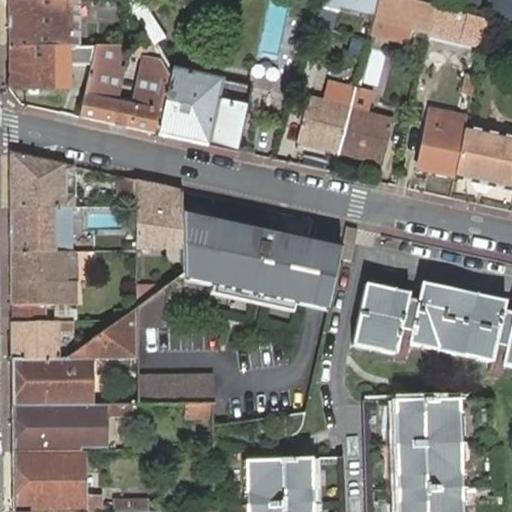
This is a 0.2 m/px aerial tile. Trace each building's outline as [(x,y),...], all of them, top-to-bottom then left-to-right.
[(77,0),(7,0),(8,50),(66,49),(73,49),(78,49),(77,0)] [(159,29),(141,0),(121,0),(144,36),(159,29)] [(341,3),(331,0),(327,0),(324,11),(337,14),(341,3)] [(331,0),(341,3),(376,11),(378,0),(331,0)] [(489,22),(503,25),(511,3),(511,1),(507,0),(490,0),(482,20),(489,22)] [(483,49),(489,22),(482,20),(437,9),(431,36),(483,49)] [(157,136),(170,78),(154,51),(145,60),(128,56),(128,48),(93,49),(89,69),(80,119),(157,136)] [(66,49),(8,50),(9,90),(67,90),(66,49)] [(93,49),(78,49),(73,49),(74,69),(89,69),(93,49)] [(157,136),(237,154),(250,91),(172,72),(170,78),(157,136)] [(339,156),(350,113),(309,103),(299,145),(339,156)] [(465,129),(467,120),(430,112),(418,171),(454,179),(465,129)] [(389,123),(350,113),(339,156),(379,166),(389,123)] [(511,139),(465,129),(454,179),(454,181),(511,193),(511,139)] [(9,209),(65,209),(65,167),(9,155),(9,209)] [(75,208),(74,169),(65,167),(65,209),(75,208)] [(133,182),(118,179),(119,208),(133,208),(133,182)] [(180,244),(180,214),(179,193),(133,182),(133,208),(134,245),(180,244)] [(76,251),(75,208),(65,209),(9,209),(10,252),(66,251),(75,251),(76,251)] [(312,309),(326,312),(339,260),(342,247),(326,244),(180,214),(180,244),(181,273),(209,279),(207,288),(312,309)] [(95,252),(76,251),(75,251),(66,251),(10,252),(11,324),(46,323),(46,307),(75,306),(76,284),(67,284),(66,262),(96,261),(95,252)] [(180,282),(207,288),(209,279),(181,273),(181,282),(180,282)] [(511,302),(420,282),(416,295),(365,284),(352,344),(402,356),(405,342),(511,366),(511,302)] [(163,321),(162,294),(146,305),(147,322),(163,321)] [(146,305),(134,313),(134,322),(147,322),(146,305)] [(134,322),(134,313),(119,323),(64,360),(58,360),(11,361),(11,407),(89,406),(89,361),(135,361),(134,322)] [(46,323),(11,324),(11,361),(58,360),(57,333),(71,333),(71,323),(46,323)] [(210,406),(211,379),(135,379),(135,406),(140,406),(187,406),(210,406)] [(367,401),(371,511),(463,511),(459,398),(367,401)] [(89,406),(11,407),(11,451),(81,451),(82,446),(105,445),(106,417),(141,417),(140,406),(135,406),(89,406)] [(187,419),(212,418),(212,406),(210,406),(187,406),(187,419)] [(187,450),(212,449),(212,440),(188,440),(187,450)] [(81,451),(11,451),(12,511),(100,511),(101,500),(83,500),(81,451)] [(244,463),(244,511),(334,511),(332,459),(244,463)]
